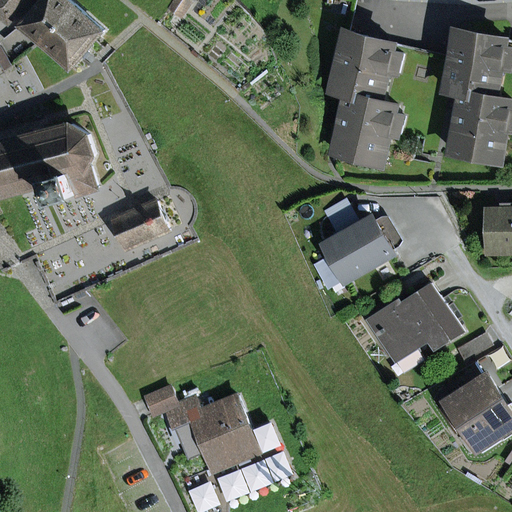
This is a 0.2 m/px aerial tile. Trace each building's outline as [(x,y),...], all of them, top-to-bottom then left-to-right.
[(0,0),(0,14),(9,22),(26,0),(0,0)] [(105,30),(71,0),(44,0),(24,25),(72,67),(105,30)] [(186,0),(174,0),(170,6),(182,15),(190,3),(186,0)] [(449,90),(465,93),(464,99),(454,151),(503,161),(511,115),(511,100),(498,98),(509,40),(460,30),(449,90)] [(334,90),(351,94),(349,101),(337,151),(385,163),(400,105),(383,101),(398,43),(348,31),(334,90)] [(0,60),(5,69),(12,65),(0,42),(0,60)] [(79,120),(0,141),(0,194),(92,169),(79,120)] [(51,176),(58,201),(80,195),(78,184),(74,170),(51,176)] [(118,216),(131,246),(172,229),(159,198),(118,216)] [(345,201),(328,210),(339,229),(356,219),(345,201)] [(489,208),(490,252),(511,251),(511,208),(507,208),(489,208)] [(396,251),(376,217),(343,236),(329,245),(349,278),(396,251)] [(466,332),(432,283),(404,302),(398,306),(396,303),(370,321),(400,364),(432,341),(439,351),(466,332)] [(485,334),(458,348),(466,361),(492,347),(485,334)] [(482,446),(511,426),(511,408),(491,376),(469,390),(465,393),(460,386),(448,394),(482,446)] [(217,470),(263,450),(240,395),(203,411),(197,397),(168,410),(190,459),(209,451),(217,470)]
